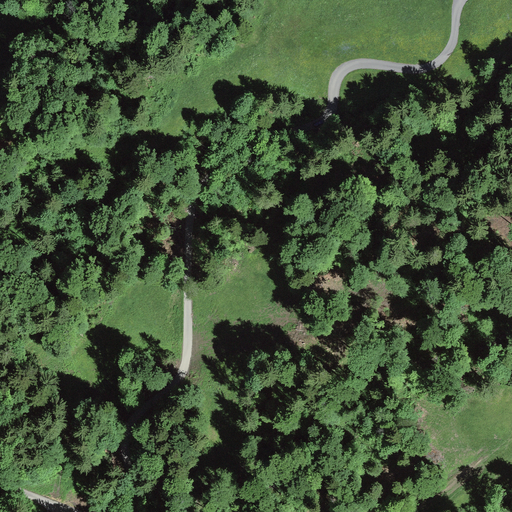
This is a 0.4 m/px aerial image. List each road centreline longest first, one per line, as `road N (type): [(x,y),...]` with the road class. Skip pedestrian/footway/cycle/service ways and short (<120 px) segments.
road 1 (unclassified): [(137,511),(130,428),(184,361),(191,219),(206,179),(241,151),(324,119),(348,67),(435,64),(451,47),(461,0)]
road 2 (track): [(358,511),(511,437)]
